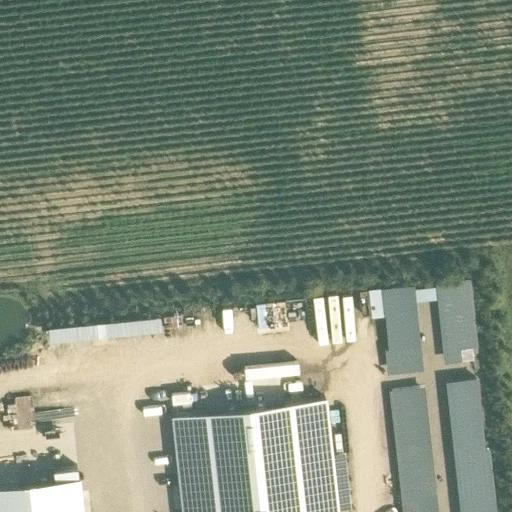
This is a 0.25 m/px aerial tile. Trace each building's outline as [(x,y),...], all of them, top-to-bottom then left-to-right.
[(371,314),(388,313),(391,364),(418,363),(417,343),(420,343),(417,282),(370,284),(371,314)] [(471,343),(468,283),(418,286),(418,296),(444,295),(447,345),(471,343)] [(163,313),(51,318),(51,332),(164,327),(163,313)] [(494,511),(483,374),(448,377),(459,511),(494,511)] [(438,511),(428,383),(393,385),(402,511),(438,511)] [(337,511),(324,395),(171,413),(181,511),(337,511)] [(0,483),(0,511),(81,511),(78,474),(0,483)]
